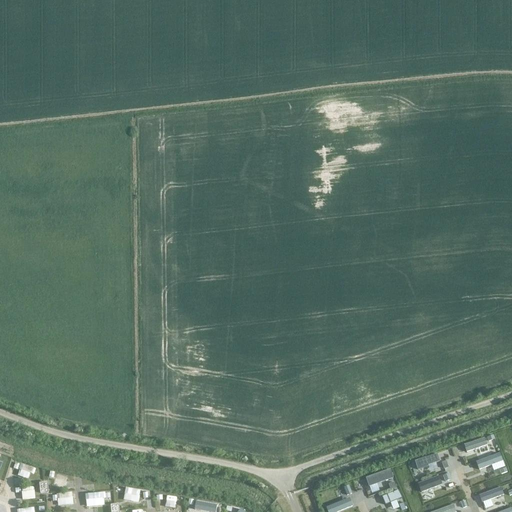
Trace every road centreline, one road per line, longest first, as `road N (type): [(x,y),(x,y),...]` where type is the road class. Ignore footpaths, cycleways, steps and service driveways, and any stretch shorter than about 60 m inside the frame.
road 1 (unclassified): [(277,479),(72,437),(0,412)]
road 2 (unclassified): [(277,479),(511,395)]
